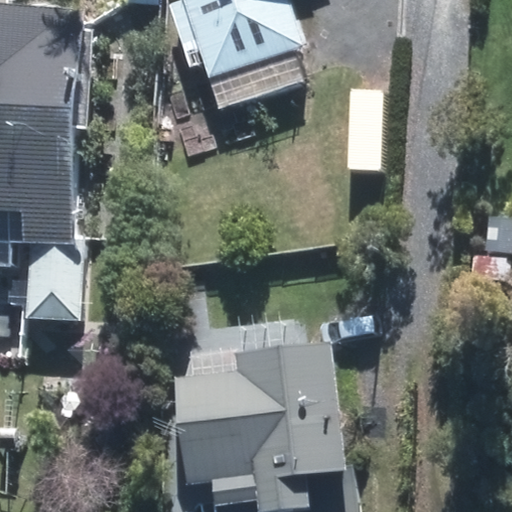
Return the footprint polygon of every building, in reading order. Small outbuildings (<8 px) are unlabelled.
[(183,0),(175,3),(197,65),(210,61),(225,104),(307,75),(298,48),(308,45),(292,0),(183,0)] [(0,249),(22,250),(19,324),(75,327),(78,242),(65,242),(75,16),(0,13),(0,249)] [(180,144),(185,158),(215,150),(210,135),(180,144)] [(348,235),(368,237),(369,210),(349,209),(348,235)] [(355,511),(350,465),(338,466),(322,346),(274,352),(271,324),(228,329),(231,355),(180,361),(183,382),(165,383),(179,488),(205,486),(208,510),(249,504),(249,511),(355,511)]
